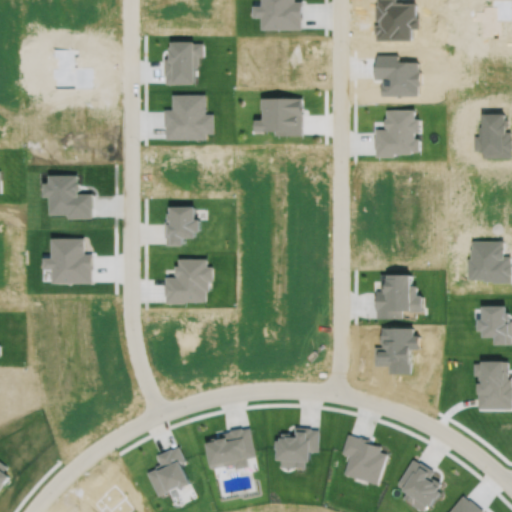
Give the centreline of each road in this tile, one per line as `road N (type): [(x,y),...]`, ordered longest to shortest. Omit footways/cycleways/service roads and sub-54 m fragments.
road 1 (residential): [(30,511),(135,423),(202,398),(265,389),(325,389),(396,409),(446,433),(511,486)]
road 2 (residential): [(128,0),(131,320),(159,413)]
road 3 (residential): [(339,0),(334,391)]
